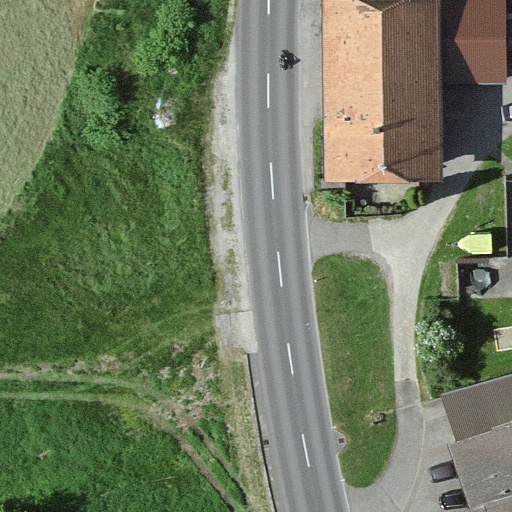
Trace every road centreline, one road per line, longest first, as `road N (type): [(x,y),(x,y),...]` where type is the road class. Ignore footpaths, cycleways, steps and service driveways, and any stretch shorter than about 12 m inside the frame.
road 1 (tertiary): [(320,511),(275,328),(267,0)]
road 2 (track): [(275,328),(0,356)]
